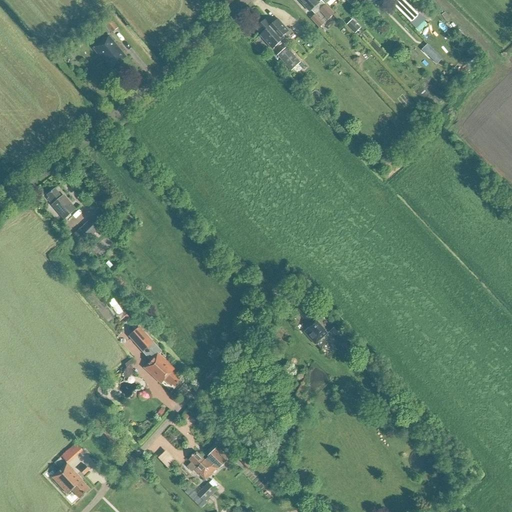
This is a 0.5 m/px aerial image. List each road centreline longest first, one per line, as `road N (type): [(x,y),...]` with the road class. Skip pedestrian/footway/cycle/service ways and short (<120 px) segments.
road 1 (unclassified): [(0,193),(109,115),(240,0)]
road 2 (track): [(83,511),(287,284)]
